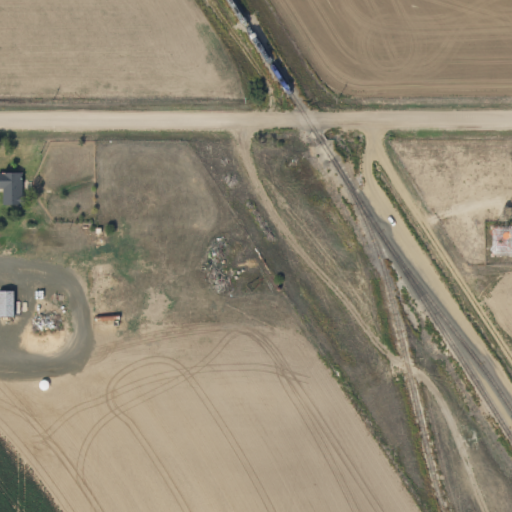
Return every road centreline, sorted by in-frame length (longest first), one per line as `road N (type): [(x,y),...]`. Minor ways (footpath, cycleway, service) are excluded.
road 1 (residential): [(306,119),(0,120)]
road 2 (residential): [(511,117),(306,119)]
